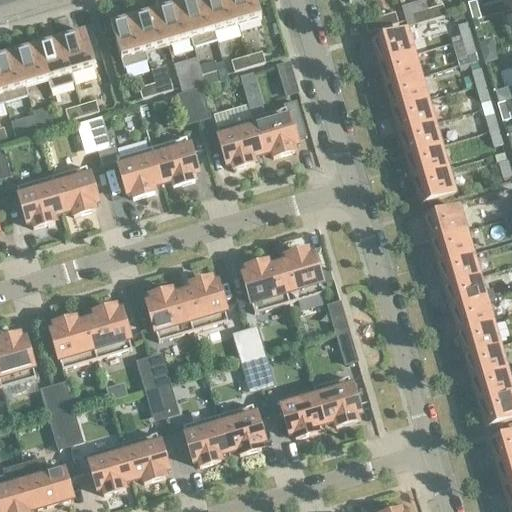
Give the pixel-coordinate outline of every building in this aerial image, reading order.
[(218,44),(215,35),(204,0),(198,0),(181,5),(192,42),(191,42),(194,51),(218,44)] [(215,35),(238,28),(229,0),(204,0),(215,35)] [(255,0),(229,0),(238,28),(262,21),(255,0)] [(476,3),(467,6),(473,24),(481,21),(476,3)] [(158,12),(169,49),(191,42),(192,42),(181,5),(158,12)] [(447,19),(445,13),(443,8),(428,12),(431,23),(447,19)] [(146,55),(169,49),(158,12),(135,19),(146,55)] [(431,23),(428,12),(413,17),(416,28),(431,23)] [(399,27),(396,18),(381,22),(384,31),(399,27)] [(149,64),(146,55),(135,19),(111,26),(124,71),(149,64)] [(381,22),(366,27),(368,36),(384,31),(381,22)] [(458,31),(462,44),(471,41),(468,29),(458,31)] [(96,70),(85,33),(61,40),(72,77),(73,77),(96,70)] [(379,68),(416,58),(409,34),(372,44),(379,68)] [(61,40),(38,47),(49,84),(48,84),(51,93),(75,86),(73,77),(72,77),(61,40)] [(465,56),(475,53),(471,41),(462,44),(465,56)] [(49,84),(38,47),(15,54),(26,91),(26,90),(48,84),(49,84)] [(26,91),(15,54),(0,58),(0,87),(5,106),(29,99),(26,90),(26,91)] [(266,66),(262,55),(247,59),(250,70),(266,66)] [(379,68),(386,91),(423,81),(416,58),(379,68)] [(247,59),(231,64),(235,75),(250,70),(247,59)] [(299,96),(290,65),(278,69),(286,99),(299,96)] [(221,85),(218,74),(203,79),(206,90),(221,85)] [(472,77),(472,78),(475,89),(485,87),(481,75),(472,77)] [(472,78),(463,81),(466,92),(475,89),(472,78)] [(203,79),(187,83),(190,94),(201,91),(206,90),(203,79)] [(423,81),(386,91),(392,114),(429,104),(423,81)] [(158,97),(174,93),(170,82),(155,86),(158,97)] [(139,91),(143,102),(158,97),(155,86),(139,91)] [(475,90),(479,102),(489,99),(485,87),(475,90)] [(189,95),(198,123),(209,120),(201,91),(190,94),(189,95)] [(178,98),(186,127),(198,123),(189,95),(178,98)] [(81,108),(84,119),(100,115),(96,103),(81,108)] [(392,114),(399,137),(436,127),(429,104),(392,114)] [(497,106),(502,124),(511,122),(505,104),(497,106)] [(284,112),(251,122),(254,131),(263,160),(262,158),(271,155),(273,161),(295,155),(293,151),(297,149),(295,144),(306,141),(296,105),(283,108),(284,112)] [(65,112),(69,124),(84,119),(81,108),(65,112)] [(106,138),(101,120),(89,124),(94,141),(106,138)] [(485,123),(489,136),(499,133),(495,121),(485,123)] [(52,122),(36,127),(40,138),(55,134),(52,122)] [(263,160),(254,131),(251,122),(217,132),(228,170),(232,169),(233,173),(254,167),(252,160),(261,158),(262,160),(263,160)] [(83,145),(94,141),(89,124),(78,127),(83,145)] [(24,143),(40,138),(36,127),(21,131),(24,143)] [(406,160),(443,150),(436,127),(399,137),(406,160)] [(67,132),(49,140),(56,157),(74,150),(67,132)] [(499,133),(489,136),(493,148),(502,145),(499,133)] [(193,180),(197,179),(186,141),(152,151),(163,189),(163,187),(171,184),(173,191),(195,185),(193,180)] [(406,160),(413,184),(449,173),(443,150),(406,160)] [(117,162),(120,171),(128,199),(132,198),(133,203),(155,196),(153,190),(161,187),(162,190),(163,189),(152,151),(117,162)] [(502,182),(511,178),(508,167),(505,159),(496,161),(502,182)] [(52,181),(63,219),(64,219),(63,216),(72,214),(74,220),(95,214),(94,209),(97,208),(86,171),(52,181)] [(449,173),(413,184),(419,207),(456,196),(449,173)] [(62,219),(63,219),(52,181),(17,191),(28,228),(32,227),(33,232),(55,226),(53,219),(62,217),(62,219)] [(424,221),(431,245),(468,235),(461,211),(424,221)] [(431,245),(437,268),(474,258),(468,235),(431,245)] [(278,269),(289,307),(324,297),(313,259),(309,260),(308,256),(286,262),(288,268),(279,271),(278,269)] [(437,268),(444,291),(481,281),(474,258),(437,268)] [(278,271),(269,274),(267,267),(246,274),(247,278),(244,279),(255,317),(289,307),(278,269),(277,269),(278,271)] [(488,304),(481,281),(444,291),(451,314),(488,304)] [(182,297),(193,335),(228,325),(217,287),(213,288),(212,284),(190,290),(192,296),(183,299),(183,297),(182,297)] [(159,345),(193,335),(182,297),(181,297),(182,299),(173,302),(171,296),(150,302),(151,307),(148,308),(159,345)] [(451,314),(458,337),(494,327),(488,304),(451,314)] [(86,325),(97,363),(132,353),(121,316),(117,317),(116,312),(94,318),(96,325),(87,327),(87,325),(86,325)] [(52,336),(63,374),(97,363),(86,325),(85,325),(86,328),(77,330),(75,324),(54,330),(55,335),(52,336)] [(333,329),(333,330),(336,339),(349,335),(347,325),(333,329)] [(458,337),(464,361),(501,350),(494,327),(458,337)] [(233,337),(242,367),(254,363),(251,353),(245,334),(233,337)] [(336,339),(339,348),(339,349),(352,345),(349,335),(336,339)] [(0,389),(1,392),(36,381),(25,344),(21,345),(20,340),(0,346),(0,352),(0,353),(0,352),(0,389)] [(254,363),(265,360),(262,350),(251,353),(254,363)] [(501,350),(464,361),(471,384),(508,373),(501,350)] [(256,373),(268,370),(265,360),(254,363),(256,373)] [(245,376),(256,373),(254,363),(242,367),(245,376)] [(471,384),(478,407),(511,396),(511,386),(508,373),(471,384)] [(155,382),(158,391),(169,388),(166,378),(155,382)] [(325,427),(334,424),(336,431),(357,424),(356,420),(360,419),(348,381),(313,391),(316,401),(317,401),(325,429),(326,429),(325,427)] [(155,382),(143,385),(146,395),(158,391),(155,382)] [(53,391),(62,420),(73,416),(65,388),(53,391)] [(161,401),(172,398),(169,388),(158,391),(161,401)] [(42,394),(47,414),(50,423),(62,420),(53,391),(42,394)] [(146,395),(149,405),(161,401),(158,391),(146,395)] [(511,396),(478,407),(485,430),(511,422),(511,396)] [(315,430),(324,427),(325,430),(325,429),(317,401),(316,401),(282,411),(290,439),(294,438),(296,443),(317,436),(315,430)] [(253,409),(218,420),(229,458),(230,457),(229,455),(238,453),(240,459),(261,453),(260,448),(264,447),(253,409)] [(62,420),(65,430),(76,426),(73,416),(62,420)] [(50,423),(53,433),(65,430),(62,420),(50,423)] [(229,458),(218,420),(183,430),(195,467),(198,466),(200,471),(221,465),(219,458),(228,456),(229,458)] [(511,437),(489,444),(496,468),(511,463),(511,437)] [(121,448),(124,457),(125,457),(133,486),(134,486),(133,484),(142,481),(144,487),(165,481),(164,476),(168,475),(157,438),(121,448)] [(125,457),(124,457),(115,460),(114,455),(89,463),(99,496),(102,494),(104,499),(125,493),(123,486),(132,484),(133,486),(125,457)] [(29,485),(36,511),(37,511),(46,509),(47,511),(72,503),(62,470),(47,475),(43,461),(24,467),(29,485)] [(511,463),(496,468),(503,491),(511,488),(511,463)] [(36,511),(29,485),(24,467),(2,473),(6,487),(0,488),(0,511),(36,511)] [(508,511),(511,511),(511,488),(503,491),(508,511)]
